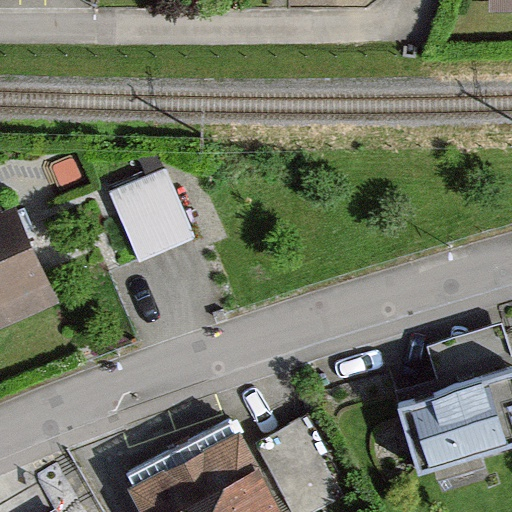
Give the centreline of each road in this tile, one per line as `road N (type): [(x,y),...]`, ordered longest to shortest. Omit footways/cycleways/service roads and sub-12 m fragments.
road 1 (residential): [(0,433),(78,398),(511,259)]
road 2 (residential): [(0,26),(400,30),(412,0)]
